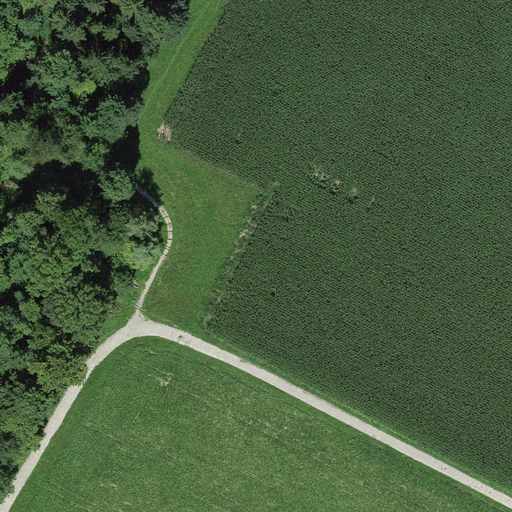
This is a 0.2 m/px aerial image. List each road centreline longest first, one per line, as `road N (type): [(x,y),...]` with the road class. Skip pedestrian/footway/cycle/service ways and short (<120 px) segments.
road 1 (track): [(141,325),(171,331),(300,393),(511,504)]
road 2 (track): [(4,511),(83,379),(114,340),(141,325)]
